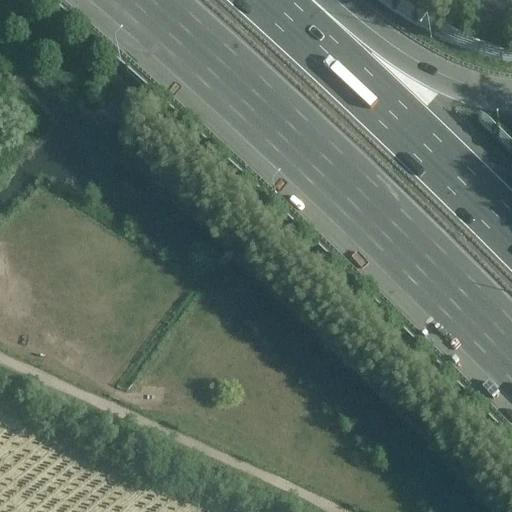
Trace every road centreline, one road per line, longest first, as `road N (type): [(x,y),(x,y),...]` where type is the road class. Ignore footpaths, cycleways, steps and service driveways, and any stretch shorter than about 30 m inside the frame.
road 1 (unknown): [(144,115),(511,482)]
road 2 (motorway): [(145,0),(511,352)]
road 3 (track): [(338,511),(0,359)]
road 4 (motorway): [(511,233),(271,0)]
road 5 (unknown): [(109,407),(257,226)]
road 6 (motorway): [(511,105),(413,69),(312,0)]
